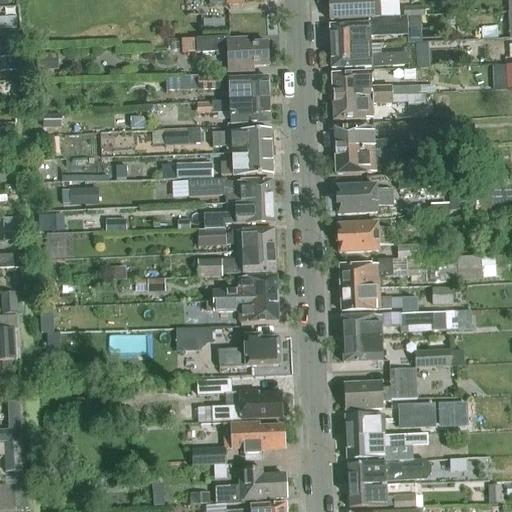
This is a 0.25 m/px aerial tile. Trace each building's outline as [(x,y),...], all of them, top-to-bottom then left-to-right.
[(369,22),(373,21),(372,0),(328,0),(329,0),(330,23),(369,22)] [(403,19),(406,19),(426,18),(425,8),(403,9),(403,19)] [(17,18),(0,18),(0,31),(18,31),(17,18)] [(331,49),(371,47),(371,39),(407,38),(407,31),(406,19),(403,19),(373,21),(373,22),(369,22),(369,26),(330,28),(331,49)] [(182,56),(197,55),(228,54),(229,74),(254,73),(254,68),(269,68),(268,45),(247,46),(247,42),(230,42),(230,39),(181,41),(182,56)] [(7,44),(1,50),(6,55),(12,50),(7,44)] [(372,57),(371,47),(331,49),(332,71),(410,67),(409,55),(372,57)] [(34,72),(59,71),(58,55),(33,56),(34,72)] [(17,73),(17,59),(0,59),(0,68),(0,73),(17,73)] [(392,97),(392,90),(391,89),(371,90),(371,75),(332,77),(333,99),(392,97)] [(166,94),(198,92),(221,92),(221,78),(198,79),(197,77),(187,77),(187,80),(166,81),(166,94)] [(230,104),(269,103),(268,80),(229,82),(230,104)] [(410,88),(391,89),(392,90),(392,97),(411,96),(410,88)] [(411,96),(392,97),(392,105),(392,106),(408,105),(408,108),(426,107),(426,95),(411,96)] [(392,105),(392,97),(333,99),(334,123),(373,122),(372,106),(392,106),(392,105)] [(269,103),(230,104),(212,105),(212,114),(231,114),(231,127),(270,125),(269,103)] [(212,114),(212,105),(197,106),(197,115),(212,114)] [(62,116),(43,117),(44,130),(62,130),(62,116)] [(143,131),(147,125),(143,120),(137,120),(134,125),(137,131),(143,131)] [(334,130),(335,153),(395,150),(408,150),(408,140),(394,141),(394,143),(374,144),(374,129),(334,130)] [(232,155),(271,155),(270,132),(231,134),(231,135),(212,135),(213,150),(226,149),(226,156),(232,155)] [(188,134),(164,135),(164,147),(188,146),(188,134)] [(200,134),(188,134),(188,146),(201,146),(200,134)] [(59,139),(49,140),(50,156),(60,156),(59,139)] [(395,150),(335,153),(336,177),(375,175),(375,168),(387,167),(386,164),(396,164),(395,150)] [(272,177),(271,155),(232,155),(233,167),(221,167),(221,178),(233,177),(233,178),(272,177)] [(213,166),(177,167),(177,181),(213,180),(213,166)] [(117,168),(117,183),(127,183),(127,168),(117,168)] [(427,177),(398,178),(398,192),(427,191),(427,177)] [(226,181),(209,182),(188,182),(189,198),(226,197),(226,205),(236,204),(274,204),(273,183),(226,185),(226,181)] [(337,189),(338,218),(378,216),(377,208),(393,208),(393,192),(377,193),(376,187),(337,189)] [(98,206),(97,190),(70,191),(70,193),(62,193),(63,206),(71,206),(71,207),(98,206)] [(449,201),(450,212),(468,212),(467,201),(449,201)] [(274,204),(236,204),(236,215),(224,215),(224,216),(204,216),(204,232),(225,231),(225,228),(274,226),(274,204)] [(64,217),(38,217),(39,234),(64,233),(64,217)] [(24,220),(3,220),(4,243),(24,243),(24,220)] [(427,220),(405,221),(406,234),(428,232),(427,220)] [(126,221),(106,222),(106,234),(126,234),(126,221)] [(190,222),(178,222),(178,233),(191,232),(190,222)] [(378,226),(338,228),(339,256),(379,254),(378,247),(394,246),(393,231),(378,231),(378,226)] [(227,247),(236,247),(236,252),(276,251),(275,232),(232,234),(232,236),(226,237),(226,232),(198,233),(198,249),(226,249),(227,247)] [(398,249),(399,262),(417,261),(417,248),(398,249)] [(276,251),(236,252),(236,262),(223,262),(198,263),(198,281),(223,280),(223,277),(276,275),(276,251)] [(13,256),(0,256),(0,270),(14,270),(13,256)] [(483,282),(483,280),(510,278),(509,257),(417,261),(399,262),(379,263),(379,267),(372,267),(339,268),(340,292),(380,291),(379,279),(394,279),(412,278),(412,286),(425,286),(425,285),(447,284),(447,283),(459,282),(459,283),(483,282)] [(51,278),(50,266),(41,266),(42,278),(51,278)] [(126,282),(126,269),(109,270),(110,283),(126,282)] [(213,303),(278,300),(277,280),(246,281),(246,280),(238,280),(239,292),(213,293),(213,303)] [(165,281),(135,281),(135,293),(149,293),(149,296),(155,296),(155,293),(165,293),(165,281)] [(453,290),(432,290),(432,308),(453,308),(453,290)] [(380,301),(380,291),(340,292),(341,314),(381,312),(381,311),(391,311),(390,301),(380,301)] [(17,295),(2,296),(3,317),(18,316),(17,295)] [(207,315),(214,315),(239,314),(240,326),(247,325),(279,324),(278,300),(213,303),(207,303),(207,315)] [(402,300),(390,301),(391,311),(402,310),(402,300)] [(458,333),(476,333),(475,314),(401,318),(401,329),(422,328),(422,333),(458,332),(458,333)] [(382,343),(381,319),(375,319),(375,318),(342,319),(343,345),(382,343)] [(212,330),(176,331),(177,354),(199,353),(208,345),(212,345),(212,330)] [(14,331),(0,331),(0,362),(16,362),(14,331)] [(60,353),(60,335),(47,335),(47,353),(60,353)] [(220,370),(246,369),(281,368),(279,340),(263,341),(263,338),(245,338),(245,350),(219,352),(220,370)] [(382,343),(343,345),(343,365),(376,364),(376,363),(383,363),(382,343)] [(451,352),(415,353),(416,371),(452,369),(452,368),(451,353),(451,352)] [(462,353),(451,353),(452,368),(463,367),(462,353)] [(392,413),(391,404),(391,402),(418,401),(417,385),(416,371),(389,372),(390,390),(382,390),(382,384),(345,386),(346,413),(381,411),(381,413),(392,413)] [(196,383),(197,398),(226,397),(233,397),(232,381),(196,383)] [(240,396),(233,397),(226,397),(226,408),(212,409),(212,424),(283,421),(282,397),(258,398),(258,394),(240,395),(240,396)] [(91,401),(77,401),(77,420),(91,420),(91,401)] [(467,428),(466,405),(440,406),(441,429),(467,428)] [(435,407),(399,407),(399,431),(435,430),(435,407)] [(345,418),(346,440),(385,438),(384,416),(345,418)] [(233,452),(244,452),(244,458),(262,457),(261,452),(284,451),(283,428),(261,429),(261,426),(244,427),(244,425),(231,425),(233,452)] [(385,438),(346,440),(347,463),(392,461),(392,464),(414,464),(413,448),(428,447),(428,437),(385,438)] [(25,443),(4,444),(6,474),(27,473),(25,443)] [(226,451),(193,453),(193,469),(227,467),(226,451)] [(426,463),(414,464),(392,464),(392,465),(348,467),(349,489),(388,488),(387,483),(428,481),(431,476),(430,468),(426,463)] [(245,506),(245,502),(286,500),(285,477),(263,478),(263,472),(239,473),(240,487),(215,488),(216,507),(245,506)] [(501,487),(488,488),(489,506),(502,506),(501,487)] [(388,488),(349,489),(350,511),(394,509),(393,511),(403,511),(416,511),(416,497),(393,498),(393,499),(388,499),(388,488)] [(210,506),(209,495),(189,496),(190,507),(210,506)]
